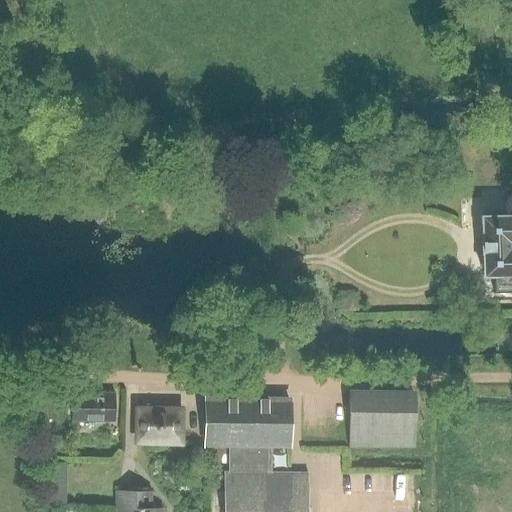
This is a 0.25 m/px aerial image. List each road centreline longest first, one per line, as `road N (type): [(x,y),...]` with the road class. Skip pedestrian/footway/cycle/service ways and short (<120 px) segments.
road 1 (track): [(0,375),(511,377)]
road 2 (track): [(286,263),(338,258),(381,290),(427,291),(462,265),(461,243),(440,225),(397,220),(343,249)]
road 3 (track): [(323,511),(322,380)]
road 4 (track): [(276,380),(279,263),(286,263)]
